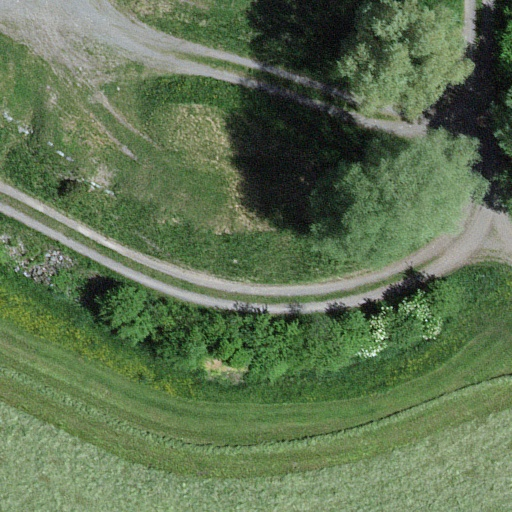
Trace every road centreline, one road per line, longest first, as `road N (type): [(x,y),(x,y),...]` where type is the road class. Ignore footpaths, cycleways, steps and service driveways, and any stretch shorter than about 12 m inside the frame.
road 1 (track): [(0,202),(155,269),(291,301),(453,265),(505,229)]
road 2 (track): [(491,74),(403,125),(63,14)]
road 3 (track): [(481,0),(505,229),(511,235)]
